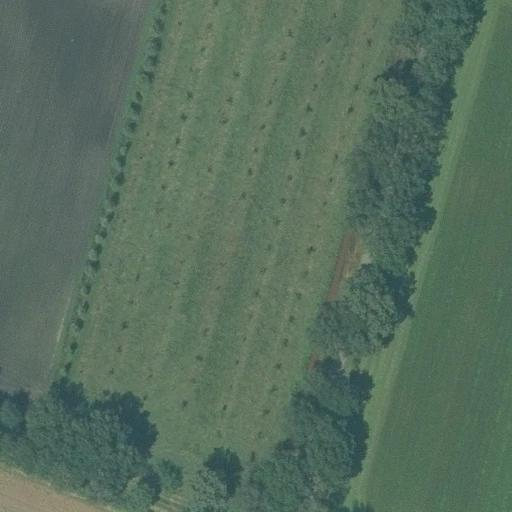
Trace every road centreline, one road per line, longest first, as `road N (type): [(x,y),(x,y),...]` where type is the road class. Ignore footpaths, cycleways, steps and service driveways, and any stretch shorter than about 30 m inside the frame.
road 1 (unclassified): [(296,511),(438,0)]
road 2 (track): [(187,511),(0,434)]
